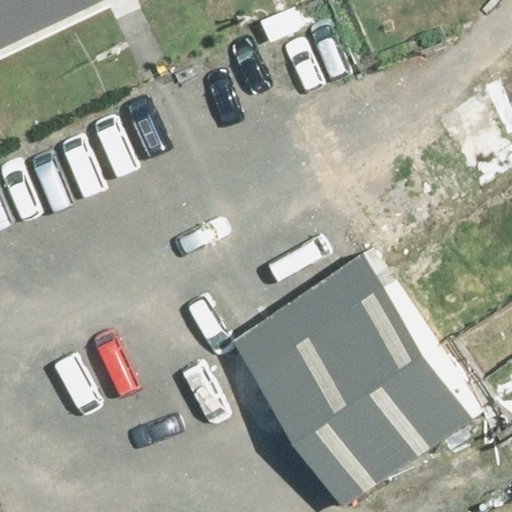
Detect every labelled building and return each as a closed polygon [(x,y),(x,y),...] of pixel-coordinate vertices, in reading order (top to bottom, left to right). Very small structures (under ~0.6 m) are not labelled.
[(0,0),(0,47),(100,0),(0,0)] [(511,145),(476,88),(336,177),(378,243),(511,157),(511,145)] [(96,154),(72,117),(36,140),(59,177),(96,154)] [(5,148),(0,150),(0,208),(30,191),(5,148)] [(360,251),(230,340),(345,507),(475,417),(360,251)]
